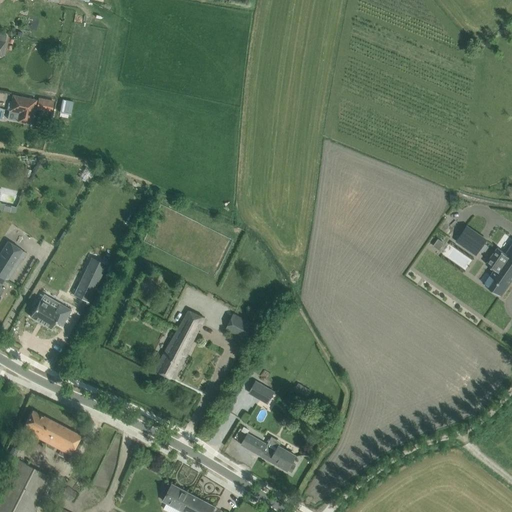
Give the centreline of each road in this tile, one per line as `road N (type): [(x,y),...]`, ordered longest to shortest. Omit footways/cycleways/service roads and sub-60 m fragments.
road 1 (tertiary): [(281,511),(149,430),(0,358)]
road 2 (track): [(511,390),(471,430),(397,459),(327,511)]
